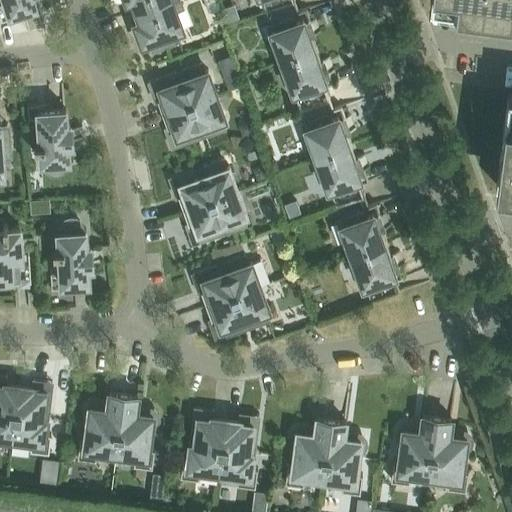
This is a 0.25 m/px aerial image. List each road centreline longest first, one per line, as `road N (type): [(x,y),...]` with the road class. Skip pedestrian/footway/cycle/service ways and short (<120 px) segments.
road 1 (residential): [(487,311),(374,346),(238,370),(168,345),(149,320)]
road 2 (residential): [(149,320),(92,45)]
road 3 (residential): [(455,218),(389,38)]
road 4 (residential): [(0,334),(84,338),(149,320)]
road 5 (residential): [(511,51),(389,38)]
